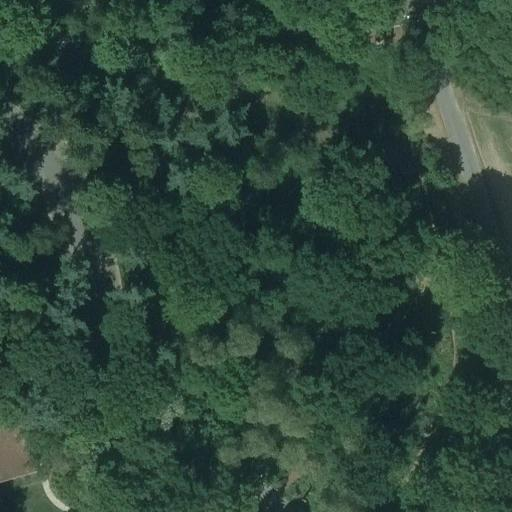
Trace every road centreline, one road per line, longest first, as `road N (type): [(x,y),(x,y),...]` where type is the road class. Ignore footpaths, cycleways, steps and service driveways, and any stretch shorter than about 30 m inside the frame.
road 1 (unclassified): [(0,104),(57,181),(83,249),(95,302),(90,423),(98,444),(124,461),(242,485),(279,511)]
road 2 (unclassified): [(511,310),(416,0)]
